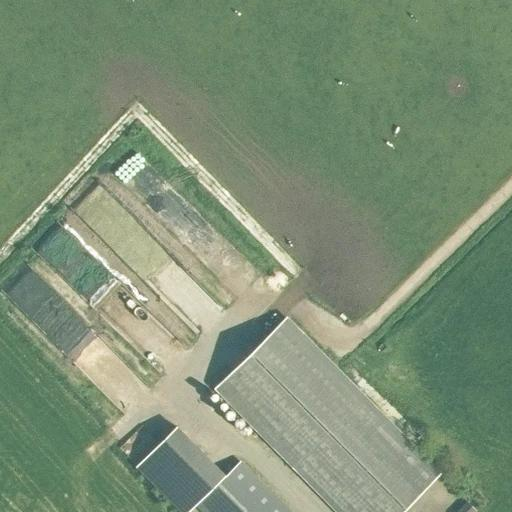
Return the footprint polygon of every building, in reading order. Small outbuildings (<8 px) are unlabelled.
[(95,176),(67,200),(77,212),(105,188),(95,176)] [(48,242),(50,247),(45,249),(56,273),(67,268),(64,263),(71,260),(59,237),(48,242)] [(26,262),(2,288),(76,359),(100,334),(26,262)] [(216,386),(339,511),(398,511),(439,473),(285,318),(216,386)] [(188,511),(227,476),(176,425),(135,467),(180,511),(188,511)] [(227,476),(197,505),(204,511),(289,511),(240,462),(227,476)] [(474,511),(475,511),(466,501),(455,511),(474,511)]
